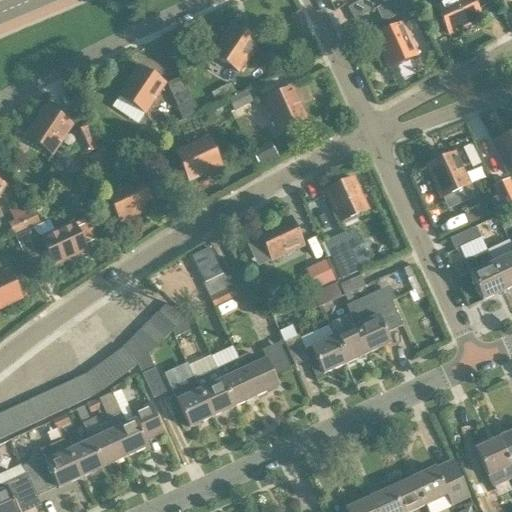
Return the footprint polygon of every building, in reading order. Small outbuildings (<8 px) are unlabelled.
[(376,10),(371,0),(364,0),(358,3),(347,10),(354,22),(375,10),(376,10)] [(371,0),(376,10),(390,2),(388,0),(371,0)] [(375,10),(382,25),(413,10),(408,0),(394,0),(390,2),(376,10),(375,10)] [(481,22),(470,0),(452,0),(435,7),(448,37),(481,22)] [(300,13),(298,14),(291,18),(296,30),(306,26),(300,13)] [(388,71),(416,58),(402,25),(373,38),(388,71)] [(212,57),(237,74),(257,44),(232,27),(212,57)] [(166,87),(155,79),(139,68),(119,98),(146,117),(166,87)] [(185,82),(183,83),(181,78),(168,84),(170,89),(183,122),(199,115),(194,103),(185,82)] [(228,100),(237,96),(231,84),(212,93),(218,105),(228,100)] [(291,89),(263,102),(278,135),(306,122),(291,89)] [(247,91),(237,96),(228,100),(234,113),(253,104),(247,91)] [(73,128),(62,121),(46,109),(25,139),(53,158),(73,128)] [(88,127),(72,135),(83,157),(100,149),(88,127)] [(511,174),(511,134),(493,144),(508,176),(511,174)] [(155,135),(144,140),(150,153),(161,148),(155,135)] [(214,155),(208,140),(175,155),(188,183),(220,168),(214,155)] [(476,157),(471,146),(462,150),(468,161),(476,157)] [(89,159),(95,173),(106,169),(100,154),(89,159)] [(441,200),(469,187),(454,155),(426,168),(441,200)] [(93,189),(87,176),(77,180),(83,194),(93,189)] [(352,180),(324,193),(339,225),(367,212),(352,180)] [(120,224),(152,209),(139,181),(106,196),(120,224)] [(511,189),(509,183),(497,189),(506,208),(511,205),(511,189)] [(463,214),(468,226),(503,210),(497,198),(463,214)] [(22,218),(26,216),(22,207),(11,212),(21,234),(28,231),(22,218)] [(22,218),(28,231),(40,225),(34,213),(26,216),(22,218)] [(304,249),(299,237),(290,219),(258,235),(271,264),(290,255),(304,249)] [(53,268),(86,253),(84,248),(93,243),(86,227),(76,231),(73,225),(40,240),(53,268)] [(463,235),(468,247),(481,241),(475,229),(463,235)] [(335,257),(353,251),(350,240),(359,237),(357,231),(329,240),(335,257)] [(455,253),(468,247),(463,235),(449,241),(455,253)] [(204,285),(222,276),(209,250),(191,258),(204,285)] [(360,273),(351,252),(332,260),(341,281),(360,273)] [(491,265),(492,265),(487,254),(464,264),(481,303),(504,293),(491,265)] [(504,293),(511,288),(511,255),(492,265),(491,265),(504,293)] [(325,263),(305,272),(314,292),(334,282),(325,263)] [(0,310),(21,300),(8,272),(0,275),(0,310)] [(221,294),(233,288),(226,274),(222,276),(204,285),(203,286),(210,299),(221,294)] [(344,297),(350,294),(365,287),(360,277),(339,286),(344,297)] [(221,294),(226,303),(237,298),(233,288),(221,294)] [(314,300),(318,308),(340,298),(336,289),(314,300)] [(214,309),(226,303),(221,294),(210,299),(214,309)] [(350,294),(344,297),(348,306),(354,303),(350,294)] [(296,319),(318,308),(314,300),(315,301),(293,311),(296,319)] [(401,327),(391,304),(377,310),(372,300),(347,312),(349,317),(368,356),(390,345),(385,334),(401,327)] [(159,314),(175,330),(183,322),(167,305),(159,314)] [(166,339),(175,330),(159,314),(150,323),(166,339)] [(332,339),(344,366),(368,356),(349,317),(326,327),(332,339)] [(157,348),(166,339),(150,323),(141,332),(157,348)] [(189,331),(182,324),(173,334),(180,340),(189,331)] [(149,356),(157,348),(141,332),(132,340),(148,357),(149,356)] [(308,361),(300,343),(297,337),(283,344),(294,368),(308,361)] [(323,376),(344,366),(332,339),(310,349),(323,376)] [(137,367),(148,357),(132,340),(122,350),(137,367)] [(126,375),(137,367),(122,350),(113,357),(126,375)] [(149,356),(148,357),(137,367),(153,400),(166,394),(149,356)] [(116,381),(126,375),(113,357),(104,363),(116,381)] [(238,361),(256,399),(278,389),(265,361),(252,367),(247,357),(238,361)] [(233,409),(256,399),(238,361),(216,371),(233,409)] [(107,388),(116,381),(104,363),(94,370),(107,388)] [(96,396),(107,388),(94,370),(85,377),(96,396)] [(211,420),(233,409),(216,371),(193,382),(211,420)] [(95,397),(96,396),(85,377),(73,382),(83,403),(95,397)] [(211,420),(193,382),(192,380),(170,391),(188,430),(211,420)] [(71,408),(83,403),(73,382),(62,387),(71,408)] [(59,413),(71,408),(62,387),(50,393),(59,413)] [(48,419),(59,413),(50,393),(38,398),(48,419)] [(110,424),(126,459),(147,449),(144,442),(163,434),(150,406),(131,415),(135,423),(126,427),(111,395),(99,401),(106,417),(109,424),(110,424)] [(36,424),(48,419),(38,398),(27,404),(36,424)] [(101,419),(106,417),(99,401),(87,406),(91,415),(98,412),(101,419)] [(24,430),(36,424),(27,404),(15,409),(24,430)] [(84,408),(76,412),(82,426),(90,422),(84,408)] [(13,435),(24,430),(15,409),(3,414),(13,435)] [(0,438),(1,440),(13,435),(3,414),(0,415),(0,438)] [(66,416),(52,422),(56,431),(69,425),(66,416)] [(103,469),(126,459),(110,424),(109,424),(100,428),(100,426),(86,432),(103,469)] [(81,480),(103,469),(86,432),(84,433),(89,442),(68,451),(81,480)] [(511,434),(498,441),(511,472),(511,434)] [(501,483),(511,477),(511,472),(498,441),(475,451),(487,479),(491,487),(501,483)] [(81,480),(68,451),(64,442),(41,452),(44,459),(22,469),(25,476),(35,497),(56,487),(57,491),(81,480)] [(412,480),(425,508),(447,498),(451,508),(469,500),(452,463),(435,471),(434,470),(412,480)] [(35,497),(25,476),(6,485),(0,487),(0,511),(20,511),(38,504),(35,497)] [(416,511),(425,508),(412,480),(389,491),(399,511),(416,511)] [(399,511),(389,491),(367,501),(371,511),(399,511)] [(371,511),(367,501),(344,511),(371,511)]
